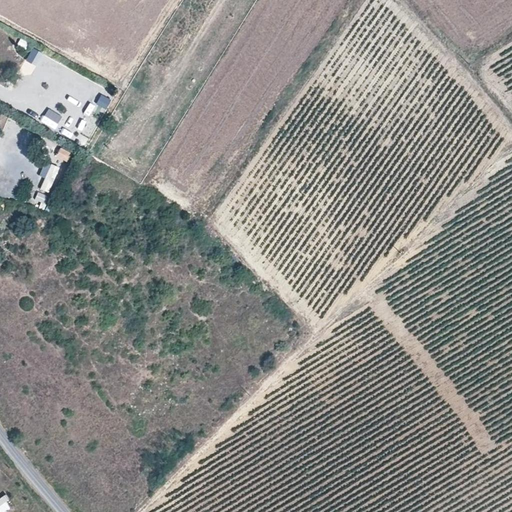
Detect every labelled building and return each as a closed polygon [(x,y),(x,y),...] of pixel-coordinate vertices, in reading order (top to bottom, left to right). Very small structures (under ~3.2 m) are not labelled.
[(20,37),(16,44),(26,49),(29,43),(20,37)] [(31,48),(26,61),(38,65),(43,52),(31,48)] [(95,104),(106,110),(111,100),(101,94),(95,104)] [(86,110),(81,120),(86,123),(91,112),(86,110)] [(55,156),(67,161),(71,151),(59,147),(55,156)] [(2,196),(12,200),(18,185),(8,181),(2,196)] [(47,204),(41,202),(38,208),(44,210),(47,204)]
